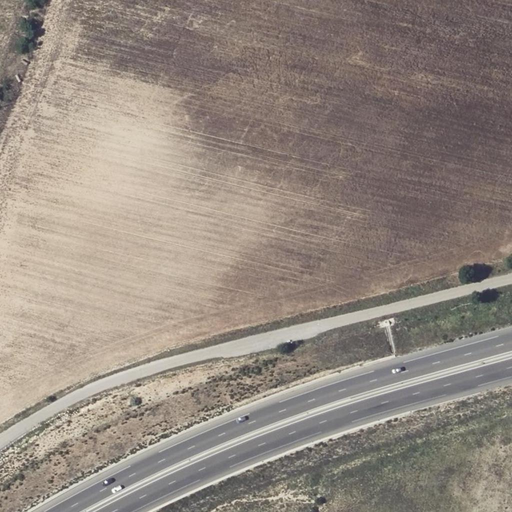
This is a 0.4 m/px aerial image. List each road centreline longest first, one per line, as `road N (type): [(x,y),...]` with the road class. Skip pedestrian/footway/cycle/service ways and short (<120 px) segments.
road 1 (unclassified): [(511,280),(145,370),(70,398),(0,440)]
road 2 (trunk): [(511,338),(242,427),(63,511)]
road 3 (trunk): [(129,511),(279,446),(511,370)]
